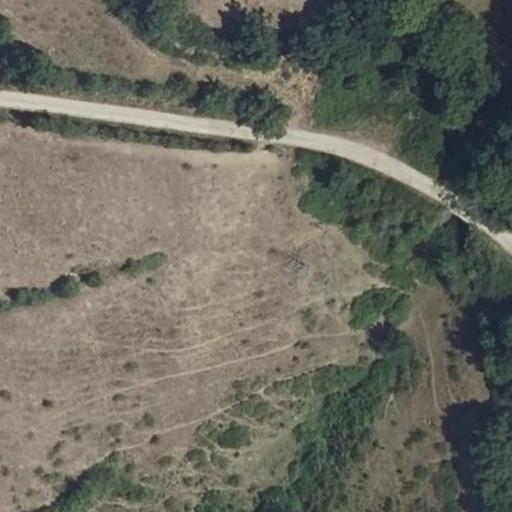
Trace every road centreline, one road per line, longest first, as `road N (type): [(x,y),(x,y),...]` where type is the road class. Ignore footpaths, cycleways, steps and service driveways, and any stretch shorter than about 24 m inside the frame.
road 1 (track): [(0,103),(305,144),(392,169),(511,250)]
road 2 (track): [(305,144),(283,87),(184,70),(141,42),(102,0)]
